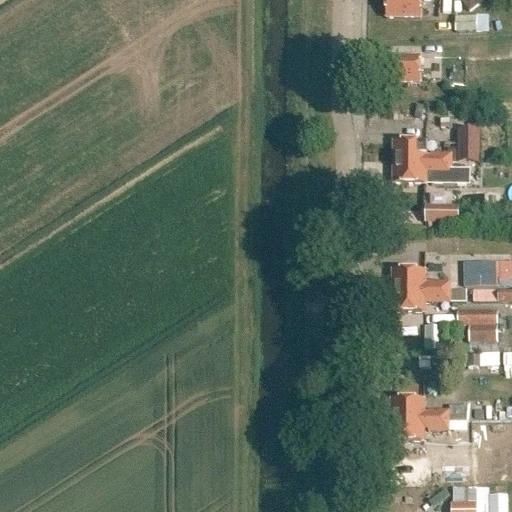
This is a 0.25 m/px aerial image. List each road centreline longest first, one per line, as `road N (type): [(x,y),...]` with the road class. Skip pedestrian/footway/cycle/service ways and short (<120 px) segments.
road 1 (track): [(244,0),(239,511)]
road 2 (residential): [(348,511),(350,0)]
